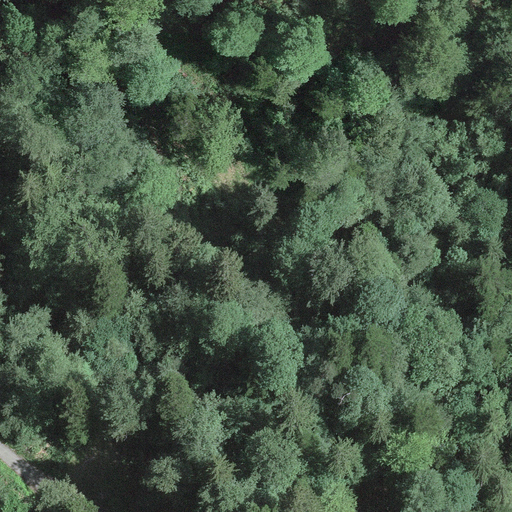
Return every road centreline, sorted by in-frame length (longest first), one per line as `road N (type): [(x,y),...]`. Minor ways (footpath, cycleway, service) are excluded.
road 1 (track): [(0,56),(54,61),(132,86),(204,165),(218,168),(228,154),(225,120),(206,83),(116,0)]
road 2 (track): [(92,511),(104,401),(0,274)]
